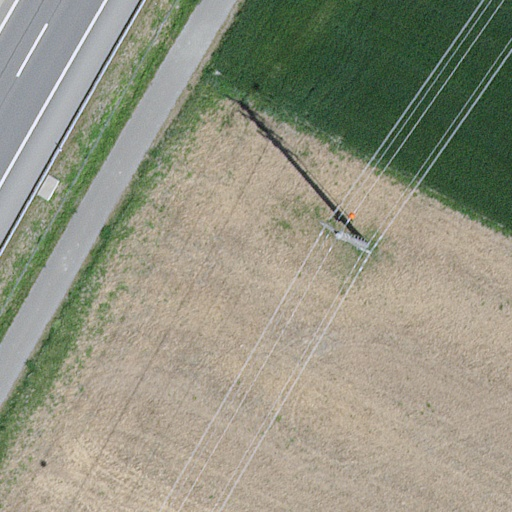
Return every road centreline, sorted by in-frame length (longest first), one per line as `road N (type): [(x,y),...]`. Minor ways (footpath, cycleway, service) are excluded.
road 1 (track): [(222,0),(0,376)]
road 2 (motorway): [(0,107),(62,0)]
